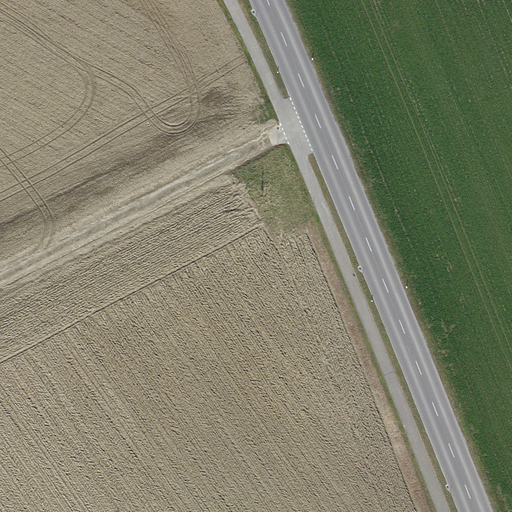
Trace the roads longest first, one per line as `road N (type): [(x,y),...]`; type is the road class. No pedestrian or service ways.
road 1 (tertiary): [(276,0),(319,85),(484,511)]
road 2 (track): [(0,285),(331,117)]
